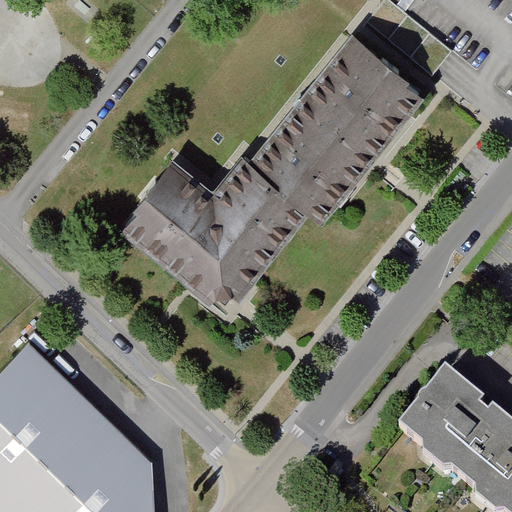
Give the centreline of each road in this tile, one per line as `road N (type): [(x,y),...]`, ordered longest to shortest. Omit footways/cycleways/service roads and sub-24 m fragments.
road 1 (residential): [(260,491),(511,180)]
road 2 (residential): [(260,491),(0,239)]
